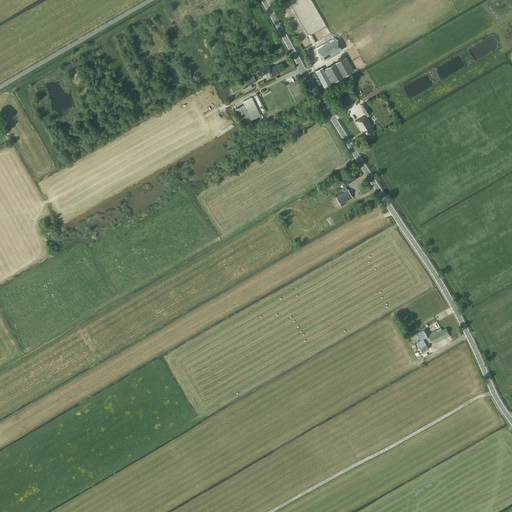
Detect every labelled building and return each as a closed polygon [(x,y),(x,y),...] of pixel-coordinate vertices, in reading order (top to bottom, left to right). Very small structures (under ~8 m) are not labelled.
[(337,39),(317,50),(323,60),(342,49),(337,39)] [(346,57),(325,69),(333,82),(353,71),(346,57)] [(285,69),(282,63),(279,65),(278,64),(270,68),(269,65),(259,71),(261,75),(269,71),(272,77),(280,72),(285,69)] [(325,87),(331,83),(322,68),(316,71),(325,87)] [(257,80),(254,75),(245,80),(248,85),(257,80)] [(243,89),(245,92),(254,87),(252,84),(243,89)] [(365,102),(360,105),(366,114),(354,121),(361,133),(364,131),(367,135),(374,131),(371,126),(373,125),(367,116),(371,113),(365,102)] [(251,118),(244,104),(234,109),(241,123),(251,118)] [(350,182),(357,178),(353,171),(349,173),(340,179),(344,186),(342,187),(345,191),(336,196),(341,204),(353,197),(348,189),(345,185),(351,182),(350,182)] [(309,197),(314,206),(316,205),(317,207),(329,200),(326,195),(326,196),(322,190),(309,197)] [(419,332),(423,339),(428,336),(431,341),(433,340),(434,343),(444,338),(445,339),(450,336),(446,328),(442,330),(441,328),(430,334),(425,326),(421,329),(421,330),(419,332)] [(417,342),(423,352),(429,349),(423,339),(419,332),(416,333),(420,340),(417,342)]
